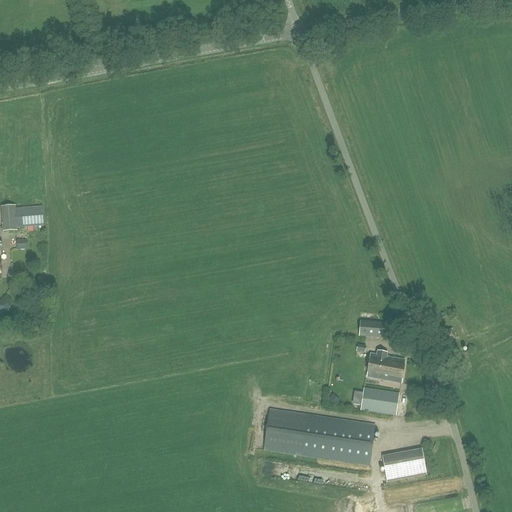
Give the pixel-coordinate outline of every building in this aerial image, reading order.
[(14,209),(14,206),(2,207),(4,232),(16,231),(16,228),(43,226),(42,207),(14,209)] [(17,250),(27,249),(27,240),(16,240),(17,250)] [(384,338),(385,323),(360,321),(359,336),(384,338)] [(436,347),(456,339),(451,328),(431,336),(436,347)] [(387,357),(387,353),(377,351),(376,355),(371,354),(369,363),(367,362),(366,369),(368,370),(366,378),(383,381),(388,357),(387,357)] [(400,384),(405,360),(388,357),(383,381),(400,384)] [(396,416),(399,394),(363,389),(360,411),(396,416)] [(332,394),(327,402),(334,408),(340,400),(332,394)] [(369,466),(375,426),(306,416),(300,455),(369,466)] [(386,482),(426,474),(422,450),(382,457),(386,482)]
